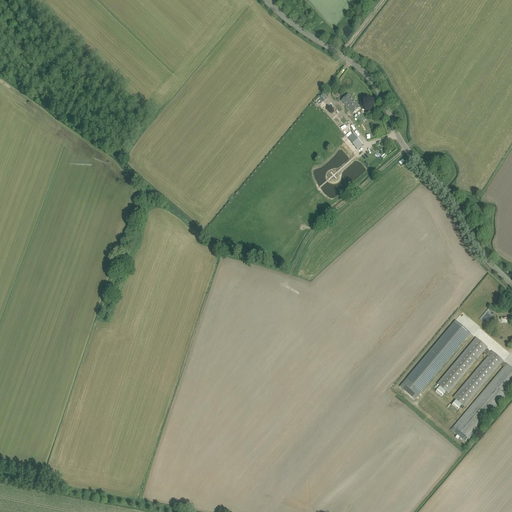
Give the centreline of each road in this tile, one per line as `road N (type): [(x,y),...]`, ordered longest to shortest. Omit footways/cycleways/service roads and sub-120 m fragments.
road 1 (unclassified): [(511,285),(479,253),(455,206),(399,139),(369,78),(266,0)]
road 2 (track): [(406,146),(313,228),(289,269),(233,250),(133,173)]
road 3 (track): [(0,474),(184,511)]
